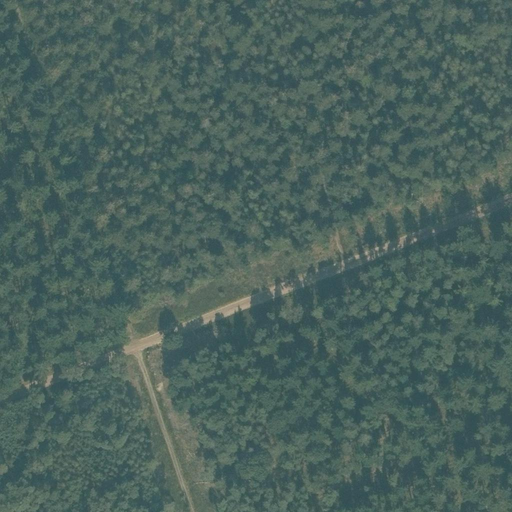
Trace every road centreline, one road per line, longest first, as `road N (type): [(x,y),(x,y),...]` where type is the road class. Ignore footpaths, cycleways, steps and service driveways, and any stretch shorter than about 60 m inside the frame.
road 1 (track): [(14,0),(192,511)]
road 2 (track): [(0,401),(348,264)]
road 3 (track): [(348,264),(269,0)]
road 4 (track): [(348,264),(511,199)]
